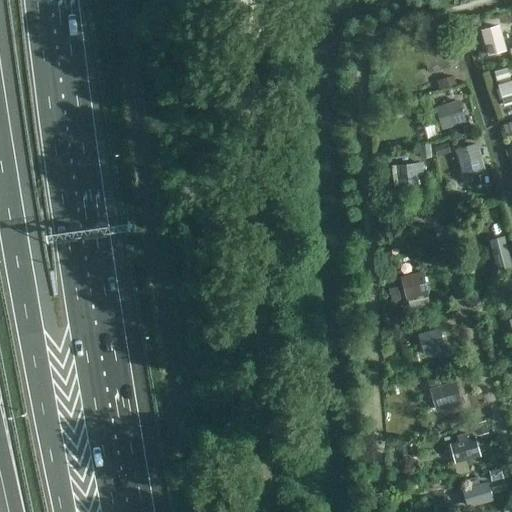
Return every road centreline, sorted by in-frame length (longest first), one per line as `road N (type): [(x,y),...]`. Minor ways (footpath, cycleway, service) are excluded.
road 1 (motorway): [(129,511),(51,0)]
road 2 (unclassified): [(274,511),(250,0)]
road 3 (motorway): [(65,511),(0,155)]
